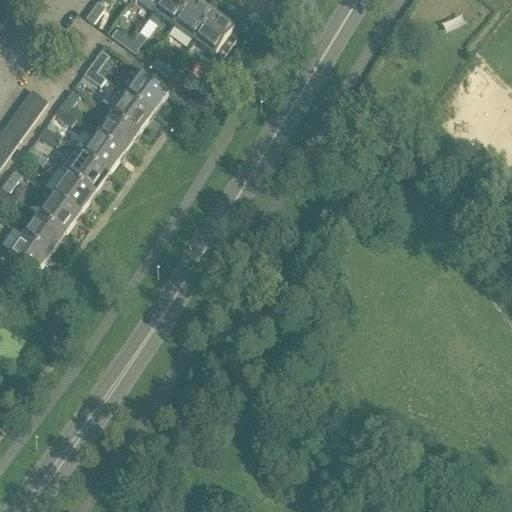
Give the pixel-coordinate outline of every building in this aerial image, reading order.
[(0,0),(0,29),(2,31),(9,21),(3,17),(10,7),(0,0)] [(2,0),(16,10),(24,0),(23,0),(2,0)] [(134,0),(155,15),(165,0),(134,0)] [(175,30),(195,2),(191,0),(165,0),(155,15),(175,30)] [(196,45),(215,17),(195,2),(175,30),(196,45)] [(95,28),(107,12),(99,6),(87,22),(95,28)] [(216,59),(223,64),(237,44),(230,39),(235,32),(215,17),(196,45),(216,59)] [(129,53),(134,45),(118,33),(112,40),(129,53)] [(134,45),(129,53),(136,58),(148,42),(140,36),(134,45)] [(102,55),(91,71),(98,76),(110,60),(102,55)] [(169,81),(174,74),(158,62),(152,69),(169,81)] [(91,71),(85,78),(102,90),(107,82),(98,76),(91,71)] [(142,77),(127,98),(154,117),(170,97),(142,77)] [(189,86),(184,93),(196,101),(203,91),(196,86),(189,86)] [(27,102),(43,114),(49,106),(33,94),(27,102)] [(73,95),(62,111),(69,116),(81,100),(73,95)] [(140,138),(154,118),(154,117),(127,98),(113,118),(140,138)] [(36,123),(43,114),(27,102),(20,111),(36,123)] [(30,132),(36,123),(20,111),(14,120),(30,132)] [(62,111),(56,118),(73,130),(78,123),(69,116),(62,111)] [(125,158),(140,138),(113,118),(98,138),(125,158)] [(24,139),(30,132),(14,120),(8,128),(24,139)] [(17,149),(24,139),(8,128),(2,137),(17,149)] [(58,151),(63,143),(47,131),(41,139),(58,151)] [(0,150),(11,158),(17,149),(2,137),(0,139),(0,150)] [(98,138),(83,158),(111,178),(112,176),(125,158),(98,138)] [(0,164),(4,167),(11,158),(0,150),(0,164)] [(43,170),(48,163),(32,151),(27,159),(43,170)] [(60,172),(69,179),(96,198),(111,178),(83,158),(74,152),(60,172)] [(15,175),(3,191),(11,197),(23,181),(15,175)] [(81,218),(96,198),(69,179),(54,199),(81,218)] [(0,199),(15,210),(20,203),(11,197),(3,191),(0,196),(0,199)] [(67,239),(81,218),(54,199),(40,218),(56,231),(67,239)] [(25,239),(52,259),(67,239),(56,231),(40,218),(39,219),(25,239)] [(10,259),(37,279),(52,259),(25,239),(10,259)]
